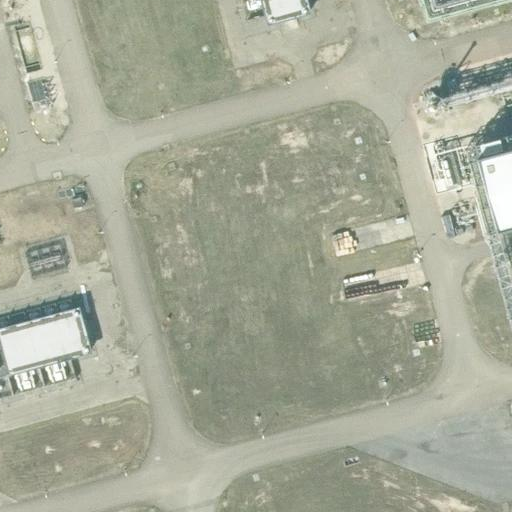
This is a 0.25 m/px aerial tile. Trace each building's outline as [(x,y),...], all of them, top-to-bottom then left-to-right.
[(310,15),(306,0),(259,0),(266,26),(310,15)] [(58,72),(44,73),(46,94),(60,92),(58,72)] [(301,114),(304,139),(290,141),(293,163),(334,157),(328,110),(301,114)] [(500,231),(511,228),(511,148),(476,158),(496,233),(500,231)] [(0,377),(92,354),(80,306),(0,326),(0,377)] [(261,405),(247,408),(247,407),(236,409),(241,433),(265,428),(261,405)] [(298,477),(256,479),(257,504),(238,505),(238,511),(282,511),(282,498),(295,497),(294,487),(299,487),(298,477)]
